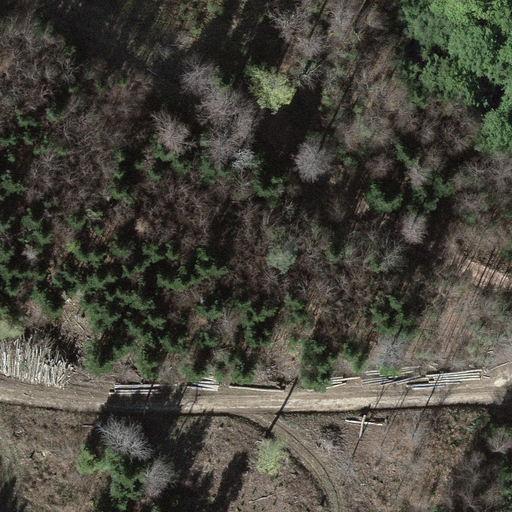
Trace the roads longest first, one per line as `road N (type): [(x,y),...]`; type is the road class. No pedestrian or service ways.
road 1 (track): [(62,0),(318,176),(511,294)]
road 2 (track): [(511,391),(122,411),(0,392)]
